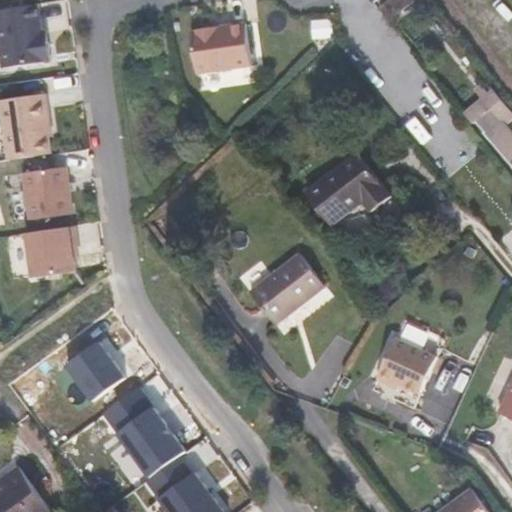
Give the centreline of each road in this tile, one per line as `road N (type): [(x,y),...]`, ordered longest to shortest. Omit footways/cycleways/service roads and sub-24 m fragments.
road 1 (residential): [(296,511),(130,286),(98,69),(100,8)]
road 2 (unknown): [(380,511),(303,398),(327,352)]
